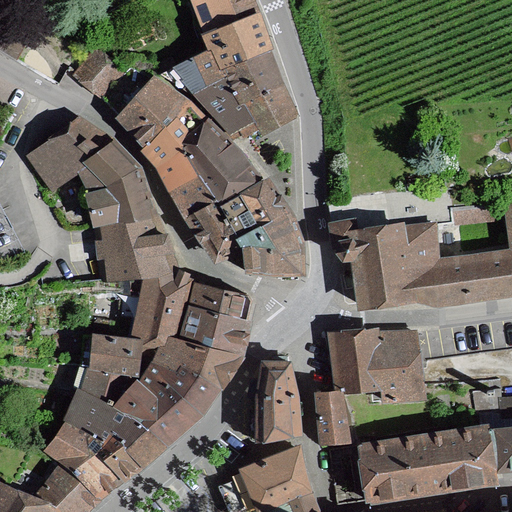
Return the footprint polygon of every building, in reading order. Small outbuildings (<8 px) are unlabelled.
[(194,0),(207,32),(216,28),(256,14),(249,0),(194,0)] [(214,45),(225,68),(269,50),(256,14),(216,28),(207,32),(212,46),(214,45)] [(259,122),(233,85),(225,68),(214,45),(212,46),(158,74),(189,91),(190,90),(232,137),(258,122),(259,122)] [(97,49),(75,75),(100,96),(123,71),(97,49)] [(269,50),(225,68),(233,85),(259,122),(258,122),(260,126),(293,109),(280,80),(269,50)] [(147,148),(190,103),(173,90),(131,67),(102,97),(118,116),(147,148)] [(147,148),(161,165),(183,145),(209,121),(190,103),(147,148)] [(88,165),(116,144),(79,119),(28,155),(53,189),(80,170),(88,165)] [(209,121),(183,145),(195,168),(217,200),(218,201),(220,201),(261,179),(238,151),(209,121)] [(95,222),(95,224),(155,216),(139,169),(116,144),(88,165),(80,170),(93,194),(88,196),(95,222)] [(183,145),(161,165),(173,187),(195,168),(183,145)] [(217,200),(195,168),(173,187),(189,216),(217,200)] [(220,201),(218,201),(245,245),(289,217),(264,179),(222,203),(220,201)] [(243,246),(245,245),(218,201),(217,200),(189,216),(217,257),(243,246)] [(331,225),(334,246),(339,245),(338,251),(344,258),(355,258),(362,306),(412,299),(436,305),(511,294),(511,200),(506,202),(511,248),(511,250),(438,260),(435,224),(400,228),(400,226),(355,233),(353,221),(331,225)] [(151,274),(176,274),(155,216),(95,224),(103,281),(121,279),(150,276),(151,274)] [(303,249),(289,217),(245,245),(243,246),(246,271),(275,274),(303,273),(303,249)] [(139,327),(176,337),(191,280),(176,274),(151,274),(150,276),(121,279),(118,304),(116,325),(139,327)] [(189,306),(246,320),(251,300),(248,295),(195,282),(189,306)] [(246,320),(189,306),(182,339),(181,341),(238,354),(246,320)] [(511,322),(416,336),(419,360),(511,345),(511,322)] [(181,341),(182,339),(176,337),(139,327),(116,325),(111,325),(110,337),(141,341),(138,372),(144,373),(147,373),(156,360),(179,374),(185,365),(217,385),(238,356),(238,354),(181,341)] [(384,400),(425,397),(419,360),(416,336),(416,332),(331,337),(339,393),(339,394),(341,393),(382,389),(384,400)] [(83,365),(91,366),(138,372),(141,341),(110,337),(85,336),(83,365)] [(179,374),(156,360),(147,373),(198,411),(217,385),(185,365),(179,374)] [(299,432),(296,393),(290,362),(264,362),(261,379),(259,381),(254,380),(250,395),(249,434),(251,439),(255,440),(299,432)] [(91,366),(84,390),(118,407),(144,373),(138,372),(91,366)] [(199,420),(195,415),(198,411),(147,373),(144,373),(118,407),(134,414),(165,441),(174,433),(179,438),(199,420)] [(511,397),(502,398),(501,388),(473,391),(476,415),(494,413),(494,418),(511,416),(511,397)] [(115,434),(140,463),(165,441),(134,414),(118,407),(84,390),(81,397),(77,395),(69,415),(73,416),(70,422),(108,442),(115,434)] [(326,443),(350,442),(341,393),(339,394),(339,393),(321,394),(321,390),(317,391),(322,448),(327,448),(326,443)] [(99,450),(108,442),(70,422),(48,452),(62,462),(62,461),(74,469),(75,468),(98,494),(121,476),(99,450)] [(496,479),(494,468),(488,430),(487,425),(359,445),(368,499),(496,479)] [(494,468),(511,466),(511,428),(488,430),(494,468)] [(140,463),(115,434),(108,442),(99,450),(121,476),(122,476),(140,463)] [(260,505),(262,510),(309,490),(302,470),(298,447),(244,468),(247,476),(260,505)] [(62,462),(35,496),(64,510),(68,511),(80,511),(98,494),(75,468),(74,469),(62,461),(62,462)] [(241,511),(260,505),(247,476),(219,486),(230,511),(241,511)] [(0,511),(61,511),(64,510),(35,496),(4,484),(0,490),(0,511)] [(318,511),(309,490),(262,510),(262,511),(318,511)]
